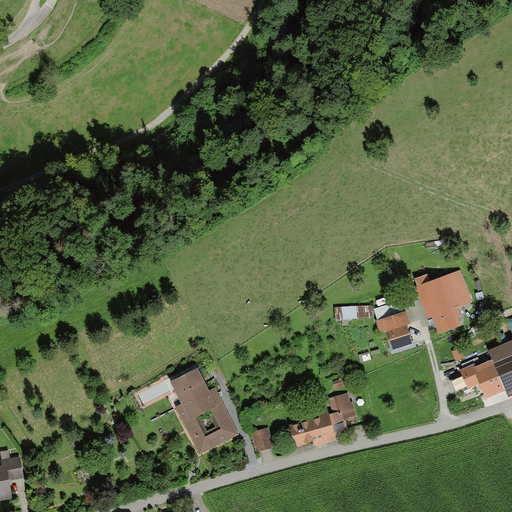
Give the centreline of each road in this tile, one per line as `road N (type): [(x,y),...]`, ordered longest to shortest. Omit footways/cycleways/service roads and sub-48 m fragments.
road 1 (unclassified): [(108,511),(511,402)]
road 2 (track): [(262,0),(232,46),(131,137),(0,194)]
